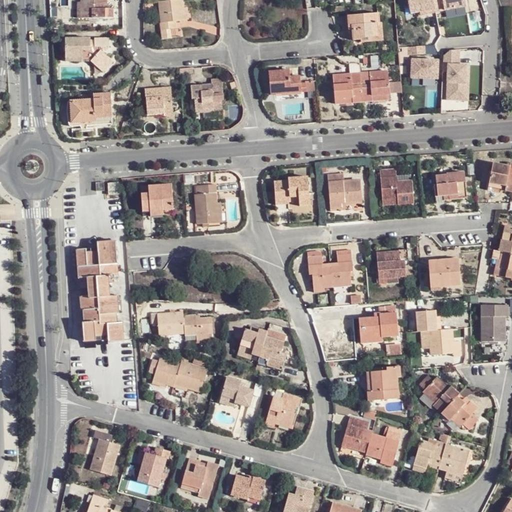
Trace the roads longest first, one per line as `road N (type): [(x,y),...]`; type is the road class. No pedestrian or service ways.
road 1 (secondary): [(34,511),(46,436),(35,192)]
road 2 (residential): [(487,129),(259,147)]
road 3 (residential): [(259,147),(57,162)]
road 4 (residential): [(239,53),(145,58),(135,44),(134,0)]
road 5 (secondary): [(24,0),(32,141)]
road 6 (residential): [(487,129),(489,0)]
